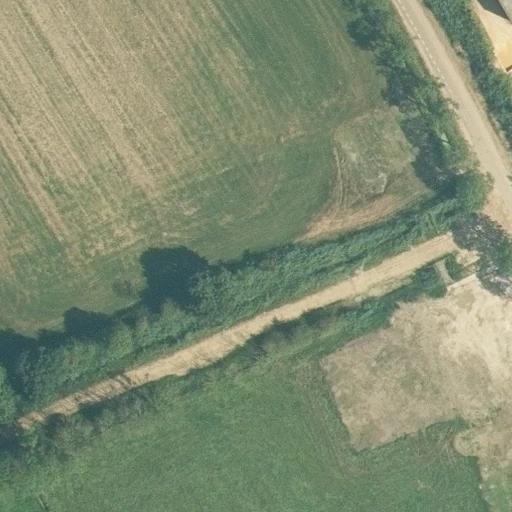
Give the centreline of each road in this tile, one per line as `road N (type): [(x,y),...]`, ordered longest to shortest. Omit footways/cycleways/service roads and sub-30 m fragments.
road 1 (track): [(0,441),(511,216)]
road 2 (unclassified): [(511,200),(397,0)]
